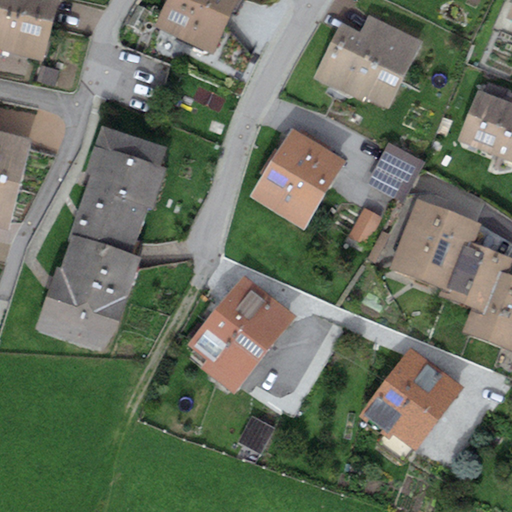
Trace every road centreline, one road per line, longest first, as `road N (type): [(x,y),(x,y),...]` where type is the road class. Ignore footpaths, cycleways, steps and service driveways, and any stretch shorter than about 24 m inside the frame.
road 1 (residential): [(205,263),(240,137),(310,0)]
road 2 (track): [(121,427),(205,263)]
